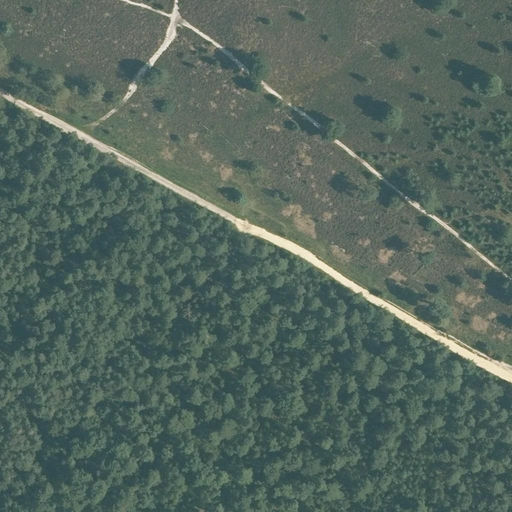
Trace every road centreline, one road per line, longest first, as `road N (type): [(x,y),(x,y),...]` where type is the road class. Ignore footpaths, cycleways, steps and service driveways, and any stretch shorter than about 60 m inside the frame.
road 1 (track): [(78,133),(289,245),(511,378)]
road 2 (track): [(173,19),(511,279)]
road 3 (unknown): [(511,369),(305,255)]
road 4 (track): [(173,19),(162,51),(115,111),(78,133),(61,123)]
